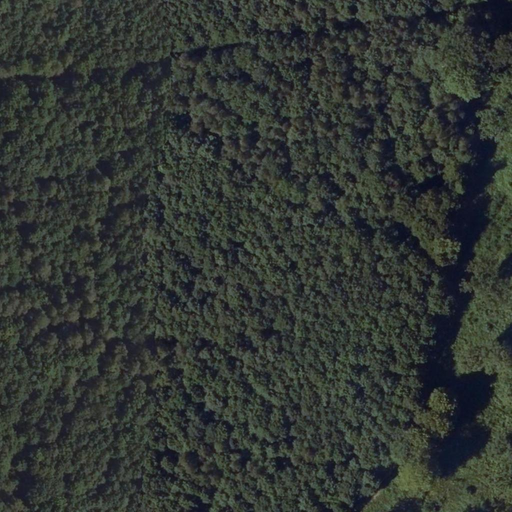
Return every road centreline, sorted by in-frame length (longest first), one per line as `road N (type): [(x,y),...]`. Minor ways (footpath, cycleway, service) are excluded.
road 1 (track): [(511,14),(0,103)]
road 2 (track): [(476,349),(348,511)]
